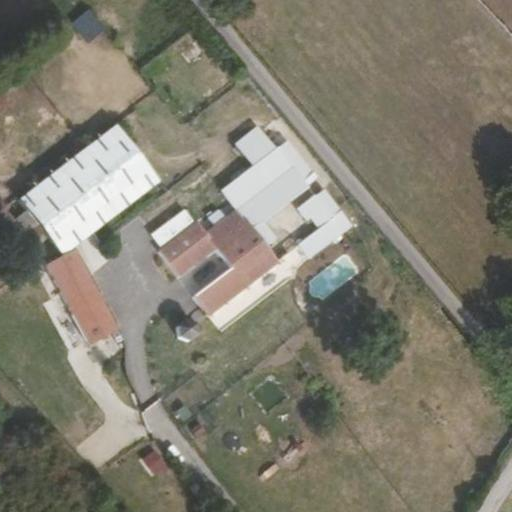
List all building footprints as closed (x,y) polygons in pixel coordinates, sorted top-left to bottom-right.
[(48,260),(147,191),(107,135),(9,206),(48,260)] [(235,218),(232,220),(245,239),(258,229),(302,197),(299,193),(308,186),(284,153),(274,160),(261,142),(240,157),(254,176),(222,199),(235,218)] [(296,215),(312,238),(301,245),(298,241),(288,248),(301,267),(335,242),(325,226),(332,221),(317,201),(296,215)] [(201,243),(239,294),(272,270),(259,253),(270,246),(258,229),(245,239),(232,220),(222,228),(216,220),(206,227),(212,236),(201,243)] [(163,259),(192,239),(182,224),(153,244),(163,259)] [(210,258),(195,237),(192,239),(163,259),(160,262),(174,283),(210,258)] [(238,295),(227,280),(189,306),(201,322),(238,295)] [(79,289),(54,305),(80,348),(105,332),(79,289)] [(174,329),(164,336),(165,349),(176,355),(187,347),(186,334),(174,329)]
